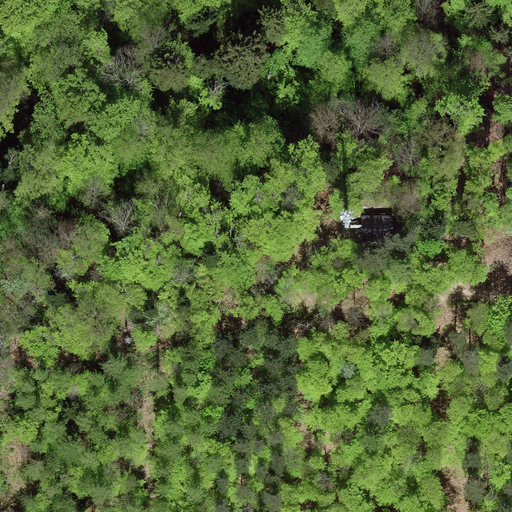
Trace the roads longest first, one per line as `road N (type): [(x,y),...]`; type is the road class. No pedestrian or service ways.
road 1 (track): [(511,298),(400,253),(348,246),(302,249),(291,275),(303,299),(319,305),(407,296)]
road 2 (track): [(319,305),(133,362),(0,367)]
